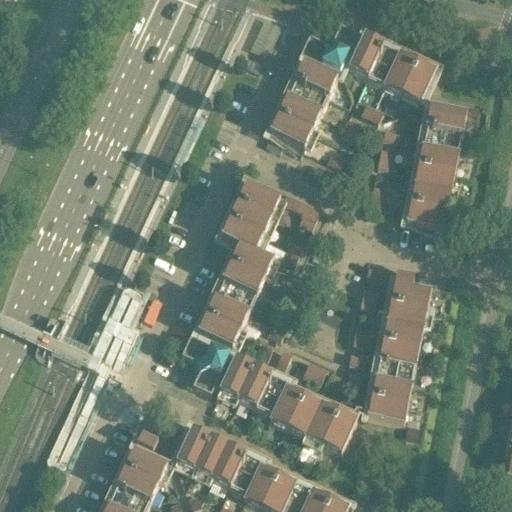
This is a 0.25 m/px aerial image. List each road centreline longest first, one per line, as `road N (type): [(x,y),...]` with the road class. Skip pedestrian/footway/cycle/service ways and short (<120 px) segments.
road 1 (secondary): [(0,373),(178,0)]
road 2 (residential): [(359,511),(343,497),(124,396)]
road 3 (residential): [(124,396),(238,162)]
road 4 (secondary): [(70,0),(0,155)]
road 5 (residential): [(511,281),(347,247)]
road 6 (residential): [(347,247),(347,214),(238,162)]
road 7 (residential): [(66,511),(124,396)]
